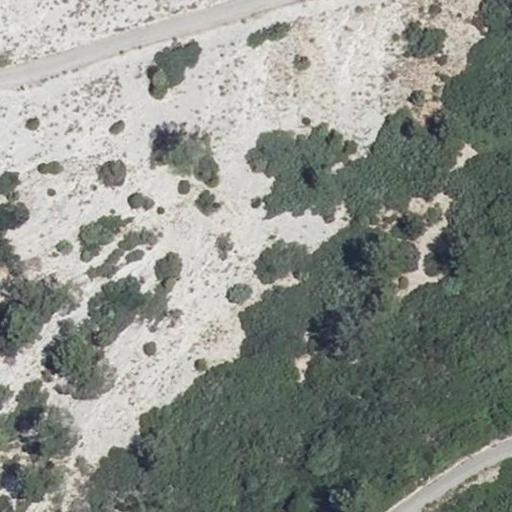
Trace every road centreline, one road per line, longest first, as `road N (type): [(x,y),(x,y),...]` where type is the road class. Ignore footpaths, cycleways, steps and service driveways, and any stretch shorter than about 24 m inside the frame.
road 1 (unclassified): [(272,0),(21,75),(0,74)]
road 2 (unclassified): [(406,511),(511,439)]
